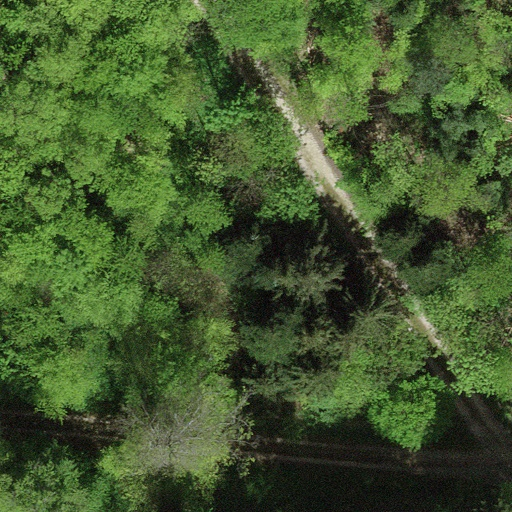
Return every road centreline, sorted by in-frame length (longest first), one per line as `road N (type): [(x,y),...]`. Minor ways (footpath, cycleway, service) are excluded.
road 1 (track): [(511,451),(206,0)]
road 2 (track): [(0,416),(511,467)]
